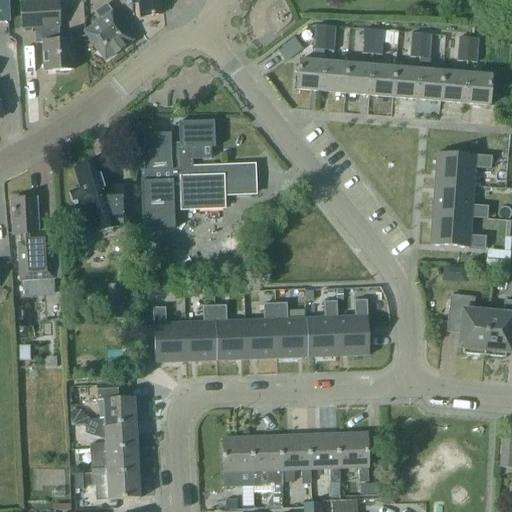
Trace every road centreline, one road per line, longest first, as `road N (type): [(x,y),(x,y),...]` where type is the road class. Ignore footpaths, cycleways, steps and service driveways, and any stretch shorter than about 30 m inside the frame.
road 1 (residential): [(402,378),(409,352),(403,289),(199,34)]
road 2 (residential): [(179,511),(176,430),(190,399),(207,392),(378,390),(402,378)]
road 3 (residential): [(0,161),(93,105),(169,43),(199,34)]
